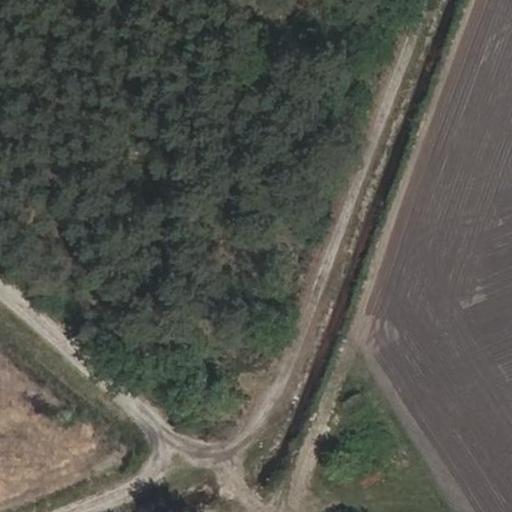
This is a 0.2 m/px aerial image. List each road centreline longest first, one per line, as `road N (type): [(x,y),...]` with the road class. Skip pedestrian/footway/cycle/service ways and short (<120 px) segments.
road 1 (track): [(88,511),(208,452),(281,387),(429,0)]
road 2 (track): [(0,278),(274,511)]
